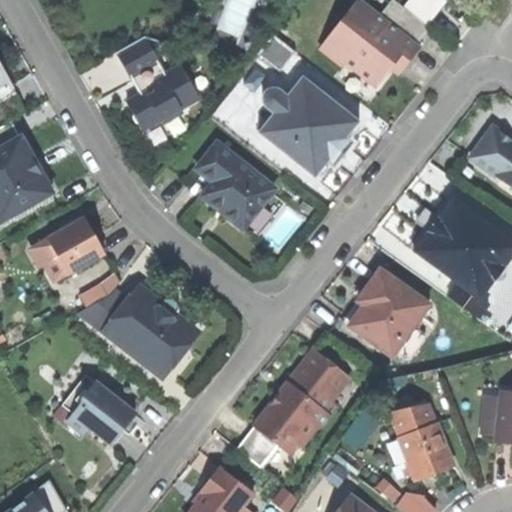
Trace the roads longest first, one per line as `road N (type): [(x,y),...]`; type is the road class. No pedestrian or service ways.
road 1 (residential): [(274,320),(164,237),(119,190),(8,0)]
road 2 (residential): [(511,73),(484,71),(274,320)]
road 3 (residential): [(274,320),(123,511)]
